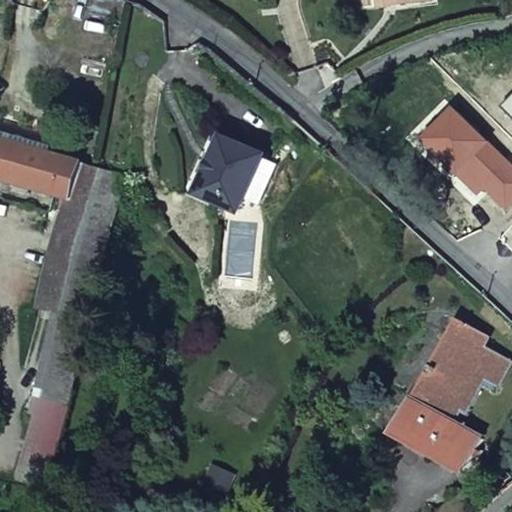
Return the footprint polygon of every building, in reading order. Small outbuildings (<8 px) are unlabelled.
[(127,0),(96,0),(93,11),(123,20),(127,0)] [(389,0),(380,0),(381,10),(391,8),(389,0)] [(389,0),(391,8),(436,3),(435,0),(389,0)] [(511,163),(458,110),(428,140),(450,162),(445,167),(456,178),(461,173),(482,194),(488,187),(510,208),(511,206),(511,163)] [(226,136),(202,193),(243,211),(267,154),(226,136)] [(81,163),(0,138),(0,178),(71,199),(81,163)] [(127,175),(81,163),(71,199),(40,309),(57,314),(40,393),(69,405),(71,406),(127,175)] [(488,337),(460,321),(435,365),(431,364),(427,371),(431,373),(417,398),(413,396),(395,431),(465,471),(485,435),(456,421),(463,408),(469,411),(488,377),(500,384),(511,362),(511,360),(485,345),(488,337)] [(40,393),(37,392),(31,413),(36,414),(16,480),(44,488),(69,405),(40,393)]
